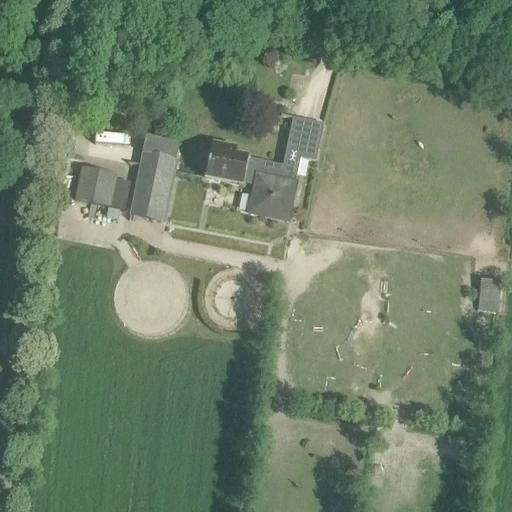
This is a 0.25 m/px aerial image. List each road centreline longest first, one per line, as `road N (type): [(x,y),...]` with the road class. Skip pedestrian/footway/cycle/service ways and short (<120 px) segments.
road 1 (unclassified): [(0,511),(51,0)]
road 2 (unclassified): [(511,35),(340,0)]
